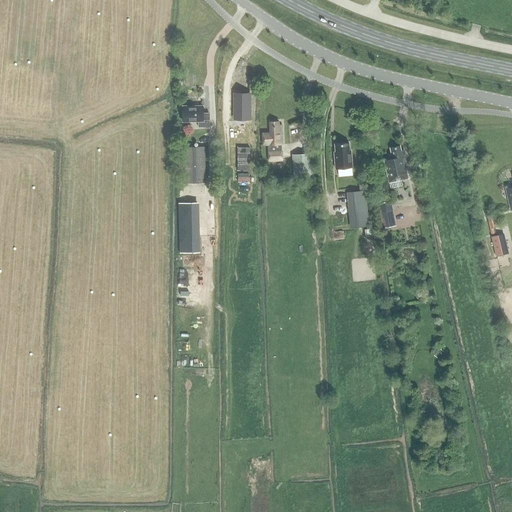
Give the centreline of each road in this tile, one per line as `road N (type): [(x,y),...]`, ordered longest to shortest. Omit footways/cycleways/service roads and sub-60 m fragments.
road 1 (unclassified): [(235,0),(344,63),(511,103)]
road 2 (primary): [(511,70),(376,38),(288,0)]
road 3 (unclassified): [(335,0),(511,50)]
